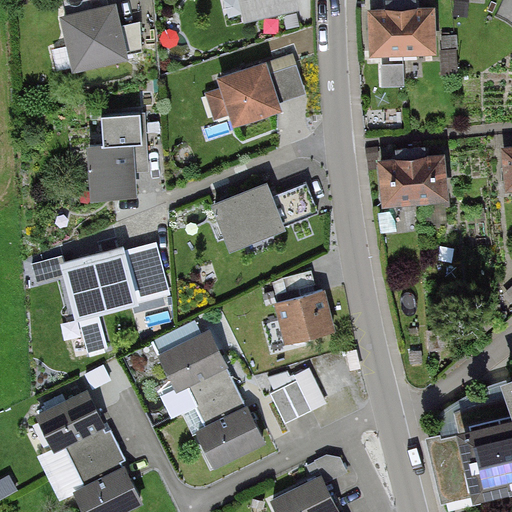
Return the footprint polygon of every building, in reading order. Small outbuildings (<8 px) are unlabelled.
[(110,0),(100,0),(53,13),(69,71),(126,56),(110,0)] [(294,0),(235,0),(240,20),(296,7),(294,0)] [(427,5),(361,7),(363,54),(429,52),(427,5)] [(261,59),(212,76),(229,126),(278,109),(261,59)] [(386,61),(387,84),(409,83),(408,60),(386,61)] [(132,140),(81,143),(84,197),(135,194),(132,140)] [(511,145),(498,147),(504,192),(511,191),(511,145)] [(438,151),(371,159),(376,207),(443,199),(438,151)] [(263,180),(207,203),(227,251),(283,228),(263,180)] [(120,242),(56,259),(81,355),(108,347),(99,311),(169,293),(155,240),(122,248),(120,242)] [(321,288),(270,302),(281,343),(332,330),(321,288)] [(208,327),(154,355),(172,391),(188,382),(199,403),(237,384),(208,327)] [(272,376),(286,419),(330,404),(316,361),(272,376)] [(268,443),(237,384),(199,403),(210,424),(192,433),(212,472),(268,443)] [(85,389),(34,415),(51,450),(66,443),(76,464),(116,445),(109,430),(106,432),(85,389)] [(511,410),(446,428),(463,494),(511,481),(511,410)] [(124,460),(116,445),(76,464),(86,484),(71,492),(80,511),(119,511),(139,502),(120,462),(124,460)] [(336,511),(318,475),(268,500),(274,511),(336,511)]
